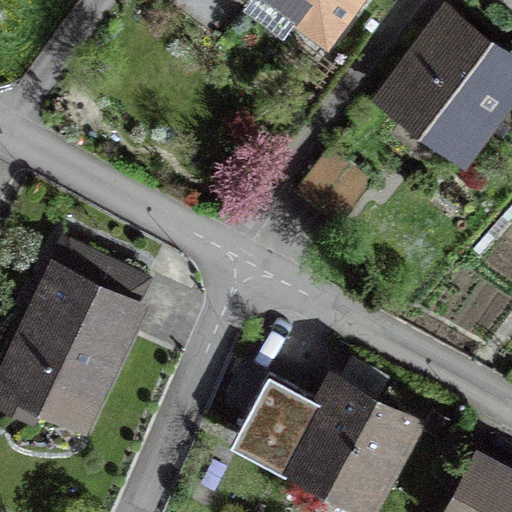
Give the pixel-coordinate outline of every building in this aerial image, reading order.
[(278,0),(319,29),(340,0),(278,0)] [(511,63),(445,16),(389,95),(461,146),(511,74),(511,63)] [(337,149),(304,195),(341,222),(375,176),(337,149)] [(155,289),(61,249),(0,392),(94,433),(155,289)] [(284,382),(244,361),(218,412),(256,432),(245,453),(359,511),(372,511),(422,416),(300,352),(284,382)] [(511,511),(511,466),(468,445),(435,511),(511,511)]
